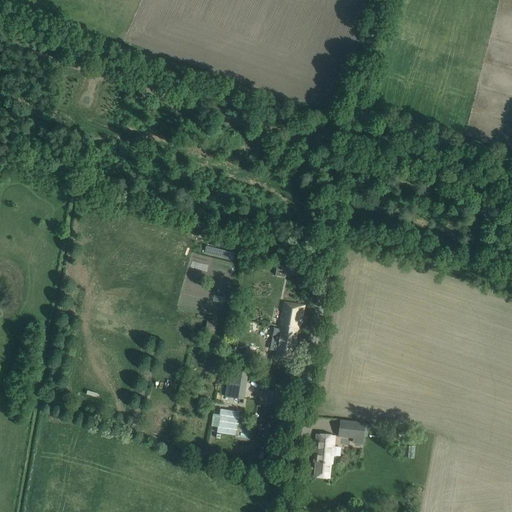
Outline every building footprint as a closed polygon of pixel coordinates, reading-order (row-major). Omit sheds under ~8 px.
[(294,274),(296,263),(283,260),(281,270),(276,269),(275,275),(285,277),(286,273),(294,274)] [(282,302),(277,328),(299,332),(301,321),(297,321),(298,315),(301,316),(303,305),(282,302)] [(215,333),(217,320),(208,319),(206,332),(215,333)] [(299,332),(277,328),(277,329),(279,330),(277,341),(276,340),(273,355),(294,358),(297,338),(294,338),(295,332),(299,333),(299,332)] [(338,436),(353,437),(354,433),(364,434),(364,436),(366,436),(368,426),(364,425),(364,423),(340,420),(338,436)] [(315,462),(314,476),(329,477),(331,463),(332,463),(334,435),(316,434),(313,462),(315,462)]
